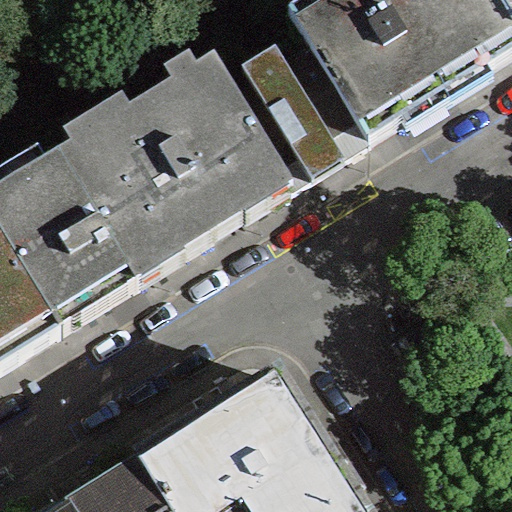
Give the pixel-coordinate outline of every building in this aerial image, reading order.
[(312,61),(367,150),(401,130),(398,125),(483,72),(486,77),(511,61),(511,41),(486,0),(329,0),(290,24),(312,61)] [(511,0),(486,0),(511,41),(511,0)] [(312,61),(235,108),(291,198),(367,150),(312,61)] [(59,164),(137,292),(291,198),(235,108),(212,70),(59,164)] [(0,200),(0,240),(61,339),(137,292),(59,164),(0,200)] [(0,240),(0,376),(61,339),(0,240)] [(360,511),(278,382),(137,468),(164,511),(360,511)] [(164,511),(137,468),(66,511),(164,511)]
